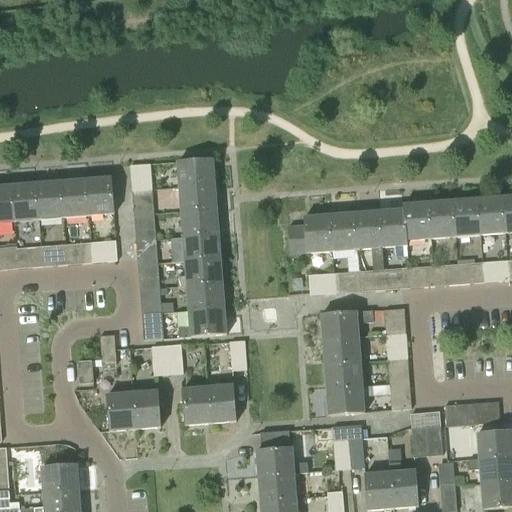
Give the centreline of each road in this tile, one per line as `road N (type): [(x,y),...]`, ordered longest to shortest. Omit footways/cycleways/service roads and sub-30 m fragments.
road 1 (residential): [(68,431),(64,350),(78,332),(130,328),(126,275),(8,282)]
road 2 (residential): [(8,282),(18,435),(68,431)]
road 3 (unknown): [(114,469),(229,446),(248,424),(251,388)]
road 4 (residential): [(511,390),(429,397),(423,301)]
road 5 (residential): [(423,301),(299,309),(301,335)]
